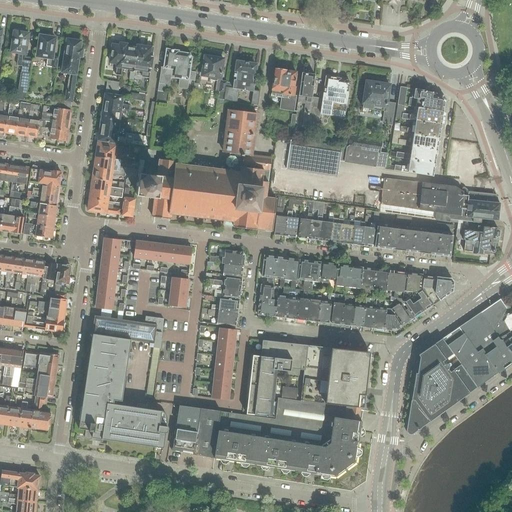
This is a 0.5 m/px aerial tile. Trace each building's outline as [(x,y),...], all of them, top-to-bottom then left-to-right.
[(27,39),(28,34),(22,33),(22,31),(23,31),(23,30),(20,29),(19,30),(17,30),(17,29),(14,28),(14,30),(11,54),(18,55),(16,66),(21,67),(20,73),(17,91),(15,90),(13,99),(24,101),(31,61),(31,58),(26,57),(26,56),(25,56),(27,39)] [(52,56),(55,37),(53,37),(53,38),(53,37),(53,38),(50,38),(50,37),(50,36),(40,35),(39,39),(37,57),(38,57),(39,59),(43,60),(45,58),(47,58),(45,67),(56,69),(58,57),(52,56)] [(70,108),(71,108),(72,101),(79,56),(82,57),(83,55),(82,55),(82,52),(83,53),(83,51),(79,50),(81,42),(77,42),(77,40),(66,38),(60,74),(69,75),(64,107),(70,108)] [(110,62),(111,63),(117,63),(115,75),(120,76),(121,69),(125,44),(124,44),(124,46),(122,46),(122,44),(113,42),(111,55),(110,56),(109,60),(110,61),(110,62)] [(125,44),(121,69),(130,70),(129,79),(133,80),(134,71),(138,46),(137,46),(136,48),(134,48),(134,46),(125,44)] [(150,69),(152,53),(153,48),(152,48),(152,51),(150,50),(150,48),(138,46),(134,71),(142,72),(141,77),(148,78),(150,69)] [(166,49),(165,54),(163,68),(161,67),(156,98),(155,103),(166,104),(168,93),(164,92),(165,84),(169,85),(170,77),(173,77),(173,79),(179,79),(178,87),(179,89),(186,90),(187,89),(188,80),(194,81),(195,71),(190,70),(191,63),(192,58),(189,54),(178,52),(178,51),(166,49)] [(200,68),(199,76),(201,76),(200,77),(216,80),(220,80),(218,92),(219,92),(224,93),(225,87),(226,82),(222,81),(223,72),(222,72),(221,72),(223,60),(224,59),(222,59),(218,59),(218,58),(216,57),(216,58),(214,58),(214,57),(204,55),(203,60),(202,66),(202,69),(200,68)] [(224,93),(223,100),(237,102),(237,98),(239,89),(253,91),(251,100),(251,104),(252,105),(257,105),(259,92),(259,91),(260,85),(254,84),(255,78),(255,74),(256,67),(254,64),(247,63),(239,62),(236,64),(235,69),(235,73),(236,73),(236,74),(234,74),(233,77),(235,78),(235,80),(233,80),(233,83),(226,82),(225,87),(224,93)] [(294,96),(296,78),(297,74),(296,73),(296,72),(284,71),(283,69),(283,68),(278,68),(276,69),(275,69),(271,96),(276,97),(280,98),(279,109),(293,112),(296,96),(294,96)] [(298,96),(297,103),(304,104),(303,110),(304,110),(303,116),(302,120),(308,120),(308,116),(311,97),(314,80),(315,75),(302,73),(301,78),(298,96)] [(307,128),(317,130),(319,116),(319,114),(331,116),(332,110),(345,112),(349,86),(350,86),(350,83),(349,81),(346,81),(345,81),(344,81),(336,80),(336,78),(326,77),(325,82),(323,93),(323,92),(322,99),(311,97),(308,116),(308,120),(307,128)] [(389,90),(389,85),(366,82),(362,108),(372,110),(383,111),(382,124),(392,126),(394,112),(395,103),(387,102),(389,90)] [(118,89),(106,87),(106,93),(107,93),(106,95),(123,97),(123,96),(117,95),(118,89)] [(406,93),(407,88),(400,87),(399,92),(397,105),(404,106),(406,93)] [(409,98),(408,106),(415,107),(417,108),(443,112),(444,102),(442,98),(441,98),(435,97),(435,94),(432,94),(432,93),(425,92),(426,91),(415,89),(414,94),(413,99),(409,98)] [(145,95),(131,93),(130,99),(133,99),(133,100),(145,102),(145,95)] [(104,103),(104,107),(128,110),(129,106),(122,105),(123,97),(106,95),(104,95),(103,103),(104,103)] [(7,117),(5,133),(9,133),(10,134),(13,135),(14,134),(15,134),(18,118),(12,117),(12,116),(14,102),(9,101),(7,116),(7,117)] [(20,103),(19,109),(23,110),(23,109),(28,109),(27,113),(29,113),(30,111),(31,104),(20,103)] [(395,116),(395,117),(401,118),(402,113),(403,113),(404,106),(397,105),(396,113),(395,116)] [(102,110),(101,116),(101,118),(120,121),(121,114),(127,115),(128,110),(104,107),(103,110),(102,110)] [(41,112),(41,116),(69,121),(69,117),(70,116),(71,116),(71,113),(70,112),(70,111),(70,110),(69,110),(65,110),(54,108),(53,114),(45,113),(42,112),(41,112)] [(401,118),(401,119),(415,121),(441,125),(441,124),(442,117),(442,116),(442,112),(443,112),(417,108),(417,109),(414,109),(413,115),(403,113),(402,113),(401,118)] [(18,118),(15,134),(19,135),(20,136),(23,136),(24,135),(26,136),(28,119),(22,118),(23,110),(19,109),(18,118)] [(276,198),(268,197),(267,197),(268,181),(271,158),(257,156),(258,155),(257,155),(257,156),(251,155),(256,113),(229,110),(223,153),(230,154),(229,156),(226,159),(225,163),(228,167),(228,170),(178,164),(178,161),(158,159),(156,175),(150,175),(139,173),(138,173),(135,195),(136,195),(142,196),(147,196),(152,197),(154,198),(152,217),(171,219),(171,214),(179,215),(178,218),(180,218),(180,215),(187,216),(187,219),(189,219),(189,216),(196,217),(196,220),(198,220),(198,217),(205,218),(205,221),(207,221),(207,219),(214,219),(214,222),(216,223),(216,220),(223,221),(223,225),(233,226),(233,227),(256,230),(256,229),(272,231),(273,226),(276,198)] [(28,119),(26,136),(30,136),(31,137),(33,138),(35,137),(36,137),(37,137),(38,127),(39,120),(39,119),(38,121),(32,120),(33,116),(33,112),(30,111),(29,113),(28,119)] [(39,120),(38,127),(44,128),(45,122),(52,123),(51,129),(67,131),(67,130),(69,129),(69,126),(68,125),(69,121),(41,116),(40,120),(39,120)] [(125,133),(126,129),(119,128),(120,121),(101,118),(100,126),(101,126),(100,130),(125,133)] [(400,127),(399,132),(400,132),(413,134),(439,138),(439,137),(440,130),(440,129),(440,125),(441,125),(415,121),(414,129),(412,128),(400,126),(400,127)] [(38,127),(37,137),(41,138),(42,138),(42,134),(45,132),(50,133),(49,139),(51,139),(52,141),(54,141),(56,140),(66,142),(67,131),(51,129),(44,128),(38,127)] [(100,130),(100,133),(99,133),(97,141),(116,144),(117,137),(124,138),(125,133),(100,130)] [(392,139),(391,144),(398,145),(399,139),(400,132),(399,132),(393,131),(392,139)] [(399,139),(398,145),(411,147),(437,151),(437,150),(438,143),(438,142),(438,138),(439,138),(413,134),(412,142),(410,141),(399,139)] [(348,135),(346,147),(369,151),(377,152),(380,153),(382,141),(348,135)] [(343,162),(346,148),(341,148),(291,140),(286,169),(337,177),(339,161),(343,162)] [(96,147),(95,157),(114,160),(115,153),(128,155),(129,148),(116,146),(102,144),(97,143),(97,145),(98,145),(97,147),(96,147)] [(343,162),(343,163),(359,165),(367,166),(369,151),(346,147),(346,148),(343,162)] [(396,152),(396,153),(395,157),(409,159),(435,163),(436,156),(436,155),(436,151),(437,151),(411,147),(410,155),(408,154),(396,152)] [(369,151),(367,166),(375,167),(375,166),(377,152),(369,151)] [(380,153),(377,152),(375,166),(385,168),(386,165),(387,156),(387,154),(380,153)] [(95,157),(94,165),(95,165),(94,168),(99,169),(125,172),(126,168),(113,166),(114,160),(95,157)] [(394,165),(394,166),(393,170),(433,176),(434,169),(434,168),(434,164),(435,164),(435,163),(409,159),(408,168),(406,167),(394,165)] [(8,166),(5,182),(11,183),(10,192),(14,193),(18,167),(14,166),(13,165),(10,165),(9,166),(8,166)] [(30,174),(29,181),(35,182),(42,183),(54,185),(59,186),(61,173),(59,173),(59,172),(54,171),(54,172),(50,172),(33,165),(32,169),(31,169),(30,174)] [(14,193),(13,197),(17,198),(20,198),(21,194),(18,193),(19,184),(26,184),(28,174),(29,169),(27,168),(26,167),(23,167),(22,168),(18,167),(14,193)] [(93,170),(92,178),(111,181),(111,175),(124,177),(125,172),(99,169),(94,168),(94,170),(93,170)] [(92,178),(91,186),(92,187),(91,189),(96,190),(122,194),(123,189),(117,188),(110,187),(111,181),(92,178)] [(379,212),(397,215),(412,217),(428,219),(458,223),(457,224),(462,224),(462,221),(481,223),(481,218),(498,220),(499,204),(499,203),(498,201),(497,196),(496,196),(496,195),(493,195),(493,194),(468,192),(463,192),(455,186),(426,183),(383,178),(379,212)] [(32,188),(32,192),(53,195),(58,196),(58,192),(59,191),(60,188),(59,187),(59,186),(54,185),(42,183),(41,189),(32,188)] [(90,191),(89,199),(107,202),(108,196),(121,198),(122,194),(96,190),(91,189),(91,191),(90,191)] [(124,189),(121,216),(121,215),(124,216),(124,217),(132,218),(134,200),(129,199),(130,190),(124,189)] [(32,192),(31,196),(40,197),(39,204),(56,206),(56,205),(57,204),(58,201),(57,200),(58,196),(53,195),(32,192)] [(379,212),(380,194),(354,192),(353,210),(379,212)] [(274,235),(285,236),(287,217),(286,217),(282,217),(283,208),(284,198),(278,197),(273,235),(274,235)] [(6,231),(10,232),(15,199),(11,199),(10,207),(9,206),(8,215),(2,214),(0,229),(0,230),(1,230),(2,232),(5,232),(6,231)] [(21,234),(23,217),(17,216),(20,200),(15,199),(10,232),(13,232),(13,233),(14,233),(15,234),(18,235),(19,234),(21,234)] [(89,199),(87,211),(106,213),(106,212),(119,214),(120,209),(113,208),(113,203),(107,202),(89,199)] [(301,200),(289,199),(286,217),(287,217),(285,236),(295,237),(298,219),(291,218),(293,205),(300,206),(301,200)] [(308,239),(311,220),(312,210),(313,202),(306,201),(305,207),(308,207),(307,220),(300,219),(298,238),(308,239)] [(30,202),(29,207),(38,208),(37,214),(55,217),(55,216),(56,215),(56,212),(56,211),(56,206),(39,204),(30,202)] [(324,203),(313,202),(312,210),(318,210),(317,217),(318,217),(317,221),(311,220),(308,239),(319,240),(322,221),(324,203)] [(319,240),(330,242),(333,218),(332,218),(333,212),(329,211),(328,222),(322,221),(319,240)] [(26,212),(25,217),(37,219),(36,225),(53,228),(53,226),(54,225),(55,222),(54,221),(55,217),(37,214),(26,212)] [(340,243),(343,224),(344,215),(344,213),(340,212),(339,214),(339,219),(333,218),(330,242),(340,243)] [(354,221),(354,216),(349,216),(348,220),(349,220),(349,225),(343,224),(340,243),(351,244),(353,226),(354,221)] [(353,226),(351,244),(361,246),(364,227),(364,222),(354,221),(353,226)] [(24,229),(23,234),(29,235),(30,229),(35,230),(34,236),(37,237),(38,238),(41,238),(42,237),(51,239),(52,237),(53,236),(53,233),(52,232),(53,228),(36,225),(24,223),(24,229)] [(372,247),(373,242),(375,224),(373,224),(371,223),(370,224),(370,228),(364,227),(361,246),(372,247)] [(375,242),(374,247),(377,248),(383,248),(392,249),(400,250),(403,229),(403,226),(377,223),(377,226),(375,242)] [(465,240),(464,246),(463,251),(472,252),(472,253),(483,254),(490,255),(490,252),(491,252),(493,253),(495,252),(495,250),(494,249),(495,243),(496,243),(496,239),(496,238),(499,237),(499,232),(497,230),(497,229),(492,228),(483,227),(482,232),(461,230),(462,224),(457,224),(456,239),(465,240)] [(403,229),(400,250),(408,251),(417,252),(425,254),(428,232),(428,229),(403,226),(403,229)] [(428,232),(425,254),(433,255),(441,256),(450,257),(450,252),(452,236),(453,232),(428,229),(428,232)] [(103,239),(102,245),(104,245),(103,252),(118,254),(120,240),(104,238),(104,239),(103,239)] [(135,242),(133,257),(134,257),(148,259),(149,244),(149,243),(149,242),(143,241),(143,243),(136,242),(135,242)] [(149,244),(148,259),(162,261),(163,245),(163,244),(157,243),(157,244),(149,244)] [(163,245),(162,261),(175,262),(177,247),(177,246),(171,245),(171,246),(163,245)] [(177,247),(175,262),(190,264),(192,249),(191,249),(191,247),(185,247),(185,248),(177,247)] [(210,256),(209,262),(214,262),(221,263),(243,266),(244,262),(244,256),(245,256),(242,253),(236,252),(232,251),(232,252),(225,251),(224,258),(218,257),(215,256),(215,257),(210,256)] [(101,253),(101,259),(102,259),(101,266),(116,268),(118,254),(103,252),(103,253),(101,253)] [(3,257),(1,272),(2,272),(6,272),(4,288),(8,289),(11,273),(13,258),(10,258),(9,257),(6,256),(4,257),(3,257)] [(266,285),(272,286),(273,278),(274,278),(276,257),(264,256),(262,277),(267,277),(266,285)] [(279,287),(283,288),(284,279),(287,258),(276,257),(274,278),(280,278),(279,287)] [(13,258),(11,273),(17,274),(15,282),(20,283),(21,275),(24,260),(20,259),(19,258),(16,258),(15,259),(13,258)] [(294,289),(297,265),(298,260),(287,258),(284,279),(291,280),(290,289),(294,289)] [(24,260),(21,275),(27,276),(26,284),(31,285),(34,261),(30,261),(30,260),(26,259),(25,260),(24,260)] [(307,290),(310,261),(300,260),(297,280),(304,281),(303,290),(307,290)] [(31,285),(30,291),(34,292),(36,277),(42,278),(44,264),(45,263),(43,263),(42,262),(39,261),(38,262),(34,261),(31,285)] [(319,282),(321,268),(321,263),(310,261),(307,290),(310,291),(311,281),(313,282),(312,289),(317,290),(318,282),(319,282)] [(40,288),(39,295),(48,296),(48,292),(49,288),(46,288),(48,280),(54,281),(56,270),(56,266),(56,265),(56,263),(49,262),(49,264),(45,263),(45,264),(44,264),(42,278),(40,288)] [(53,296),(53,298),(54,298),(65,300),(66,293),(65,293),(59,293),(60,285),(61,285),(61,282),(67,283),(67,284),(68,284),(70,271),(71,272),(72,266),(63,265),(63,263),(62,263),(62,266),(60,265),(60,264),(59,264),(58,267),(58,269),(55,291),(54,291),(54,292),(53,296)] [(224,276),(224,275),(241,278),(241,277),(242,277),(243,269),(243,266),(221,263),(224,264),(222,275),(224,276)] [(338,265),(323,263),(322,268),(320,282),(323,283),(323,282),(328,283),(327,284),(328,284),(328,280),(336,281),(338,265)] [(336,281),(335,285),(348,287),(351,266),(338,265),(336,281)] [(100,267),(99,273),(100,273),(99,280),(115,282),(116,268),(101,266),(101,267),(100,267)] [(351,266),(348,287),(356,288),(360,289),(363,268),(351,266)] [(363,268),(360,289),(374,290),(376,270),(363,268)] [(385,292),(385,290),(388,271),(376,270),(374,290),(385,292)] [(394,292),(397,272),(388,271),(385,290),(394,292)] [(403,303),(402,301),(403,301),(403,299),(397,298),(398,292),(403,293),(404,291),(406,273),(397,272),(394,292),(393,297),(393,301),(400,302),(403,303)] [(420,289),(421,280),(422,275),(406,273),(404,291),(415,292),(420,289)] [(223,281),(213,280),(207,279),(206,284),(212,285),(240,289),(242,278),(241,278),(224,275),(224,276),(223,281)] [(423,281),(422,288),(433,304),(437,301),(439,300),(445,296),(448,294),(451,292),(453,290),(453,283),(454,282),(453,282),(451,279),(450,279),(437,277),(437,278),(424,276),(423,281)] [(173,278),(171,292),(186,294),(186,293),(188,293),(188,287),(187,287),(188,280),(188,279),(173,277),(173,278)] [(98,281),(97,287),(99,287),(98,294),(113,296),(115,282),(99,280),(99,281),(98,281)] [(240,289),(212,285),(212,290),(214,290),(214,297),(220,298),(220,297),(239,300),(240,289)] [(261,285),(259,303),(276,305),(277,295),(273,295),(274,286),(272,286),(266,285),(261,285)] [(277,307),(275,317),(286,318),(288,297),(289,293),(289,289),(285,288),(284,296),(277,295),(276,307),(277,307)] [(420,289),(415,292),(412,295),(424,311),(433,304),(422,288),(420,289)] [(299,290),(294,289),(290,289),(289,289),(289,293),(295,293),(294,298),(288,297),(286,318),(296,319),(299,298),(298,298),(299,290)] [(299,298),(296,319),(307,321),(311,291),(306,291),(305,299),(299,298)] [(321,292),(317,292),(311,291),(307,321),(318,322),(320,300),(321,292)] [(171,292),(169,306),(170,306),(184,308),(185,307),(186,307),(187,301),(185,301),(186,294),(171,292)] [(318,322),(329,323),(331,300),(334,300),(334,294),(328,293),(327,301),(320,300),(318,322)] [(96,295),(96,301),(97,301),(96,308),(102,309),(103,309),(111,310),(113,296),(98,294),(98,295),(96,295)] [(342,325),(344,304),(337,303),(338,294),(334,294),(334,300),(331,323),(342,325)] [(342,325),(352,326),(354,305),(348,304),(349,296),(345,295),(344,304),(342,325)] [(402,301),(403,303),(414,318),(424,311),(412,295),(403,301),(402,301)] [(38,301),(37,306),(65,310),(64,310),(64,308),(65,308),(67,300),(65,300),(54,298),(53,298),(49,297),(48,303),(38,301)] [(238,308),(239,300),(220,297),(220,298),(219,306),(211,305),(211,310),(237,313),(238,308)] [(352,326),(362,327),(365,306),(358,305),(359,297),(355,297),(354,305),(352,326)] [(5,306),(2,325),(11,326),(11,325),(13,325),(13,326),(17,298),(12,298),(11,307),(5,306)] [(17,298),(13,326),(13,325),(15,325),(15,326),(23,327),(24,322),(26,309),(20,308),(22,299),(17,298)] [(365,306),(362,327),(373,328),(376,307),(369,306),(370,299),(366,298),(365,306)] [(462,325),(458,328),(459,328),(464,334),(477,352),(480,350),(497,373),(497,372),(498,373),(499,371),(500,371),(500,370),(505,367),(506,367),(507,366),(508,365),(507,365),(511,361),(511,356),(501,340),(499,339),(498,338),(493,331),(499,319),(506,308),(500,299),(499,300),(500,300),(480,313),(479,313),(480,314),(479,314),(478,314),(478,315),(477,316),(476,315),(476,316),(477,318),(473,320),(472,318),(471,319),(472,319),(462,326),(462,325)] [(384,330),(386,314),(386,309),(380,308),(381,300),(380,300),(376,300),(376,307),(373,328),(384,330)] [(395,306),(391,309),(390,309),(395,315),(399,322),(402,326),(412,319),(409,315),(400,302),(395,306)] [(259,303),(258,315),(275,317),(277,307),(276,307),(276,305),(259,303)] [(37,306),(37,311),(47,313),(46,318),(64,321),(65,313),(64,313),(64,311),(65,311),(65,310),(37,306)] [(217,320),(216,325),(235,327),(237,318),(237,313),(211,310),(208,310),(207,315),(207,316),(217,317),(217,320)] [(499,319),(493,331),(498,338),(509,331),(511,330),(511,313),(507,315),(503,322),(499,319)] [(386,314),(384,330),(395,331),(402,326),(395,315),(386,314)] [(26,322),(26,327),(31,327),(44,329),(51,330),(50,331),(56,332),(56,331),(61,332),(62,331),(62,330),(63,330),(64,323),(63,323),(64,321),(46,318),(45,324),(33,322),(33,316),(27,315),(26,322)] [(95,316),(92,335),(91,342),(82,406),(81,406),(79,422),(80,422),(79,429),(85,430),(84,437),(85,438),(85,439),(86,440),(87,440),(88,440),(92,440),(92,441),(93,437),(100,438),(100,442),(101,442),(101,439),(163,448),(167,420),(167,418),(166,416),(166,415),(165,414),(164,413),(162,412),(160,411),(113,404),(114,400),(121,401),(130,340),(149,343),(148,347),(159,349),(163,319),(145,316),(144,323),(95,316)] [(220,329),(218,342),(234,344),(234,343),(235,344),(236,338),(234,337),(235,330),(220,328),(220,329)] [(458,328),(442,339),(444,342),(445,342),(450,349),(474,384),(477,387),(479,386),(478,386),(483,383),(484,382),(483,382),(488,379),(489,379),(488,379),(493,375),(493,376),(494,375),(493,375),(497,373),(480,350),(477,352),(464,334),(459,328),(458,328)] [(511,330),(509,331),(498,338),(499,339),(501,340),(511,356),(511,330)] [(407,428),(406,431),(407,433),(407,435),(410,435),(412,435),(423,426),(421,424),(445,407),(445,408),(446,408),(447,408),(448,408),(448,407),(448,406),(448,405),(467,391),(473,387),(475,389),(477,387),(474,384),(450,349),(445,342),(444,342),(442,339),(418,355),(420,357),(417,373),(415,373),(407,428)] [(246,400),(245,407),(247,407),(246,414),(268,417),(274,370),(277,370),(290,372),(291,369),(304,370),(300,400),(325,404),(361,408),(363,408),(367,379),(370,352),(342,349),(331,348),(306,345),(262,340),(260,356),(253,355),(252,362),(250,362),(250,369),(251,369),(249,384),(247,400),(246,400)] [(218,342),(217,356),(232,358),(232,357),(233,358),(234,351),(233,351),(234,344),(218,342)] [(1,348),(0,358),(0,365),(4,366),(2,376),(3,376),(2,385),(7,386),(12,349),(12,350),(10,350),(10,349),(1,348)] [(12,349),(7,386),(11,386),(14,368),(20,368),(22,356),(23,351),(15,350),(14,351),(12,350),(13,349),(12,349)] [(24,361),(56,366),(56,361),(58,360),(59,355),(57,353),(53,353),(51,354),(48,353),(48,354),(40,353),(40,354),(25,352),(25,356),(24,361)] [(217,356),(215,370),(231,372),(231,371),(232,371),(233,365),(231,365),(232,358),(217,356)] [(37,374),(55,377),(57,368),(56,368),(56,366),(24,361),(23,366),(37,368),(37,374)] [(215,370),(214,384),(229,386),(229,385),(230,385),(231,379),(230,379),(231,372),(215,370)] [(26,378),(26,383),(54,387),(53,387),(53,385),(54,385),(55,377),(37,374),(36,379),(26,378)] [(18,382),(17,387),(34,390),(33,396),(34,396),(47,398),(52,398),(53,390),(52,390),(53,388),(54,388),(54,387),(26,383),(20,382),(18,382)] [(212,398),(227,400),(227,399),(229,399),(229,393),(228,393),(229,386),(214,384),(212,398)] [(296,399),(297,389),(282,387),(281,398),(296,399)] [(0,404),(0,424),(3,425),(3,424),(5,424),(5,425),(6,425),(10,400),(10,397),(6,396),(5,399),(4,399),(4,405),(0,404)] [(33,409),(31,426),(35,427),(35,428),(48,430),(51,413),(40,412),(41,403),(45,403),(46,403),(47,398),(34,396),(33,401),(34,401),(33,409)] [(220,411),(213,458),(336,477),(356,463),(360,432),(362,421),(359,421),(361,410),(361,408),(325,404),(300,400),(300,401),(277,398),(275,419),(242,414),(241,414),(220,411)] [(10,400),(6,425),(7,425),(8,424),(10,425),(10,426),(18,427),(21,408),(14,407),(15,401),(10,400)] [(21,408),(18,427),(19,427),(19,426),(22,426),(21,427),(31,428),(31,426),(33,409),(26,408),(27,402),(21,401),(21,408)] [(179,406),(174,445),(173,450),(181,451),(182,450),(184,450),(193,451),(193,454),(194,454),(199,455),(207,456),(213,457),(212,458),(213,458),(220,411),(179,406)] [(1,476),(0,481),(0,484),(2,485),(16,487),(38,490),(41,476),(34,475),(34,474),(25,473),(25,474),(18,473),(18,472),(3,470),(2,471),(1,476)] [(0,497),(9,499),(37,503),(37,502),(35,502),(36,499),(37,499),(38,490),(16,487),(16,488),(17,489),(17,495),(10,494),(9,493),(0,491),(0,497)] [(37,503),(9,499),(8,503),(14,504),(14,505),(16,505),(15,511),(36,511),(37,506),(36,506),(35,506),(35,503),(37,503)]
